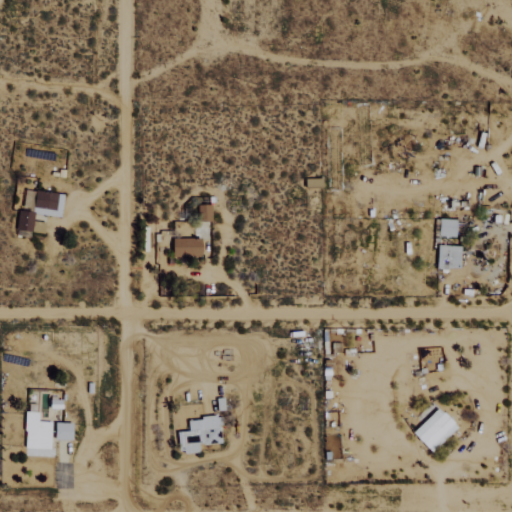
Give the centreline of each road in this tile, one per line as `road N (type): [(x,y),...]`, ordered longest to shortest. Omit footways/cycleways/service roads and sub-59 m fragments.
road 1 (residential): [(126,511),(124,0)]
road 2 (track): [(0,313),(511,313)]
